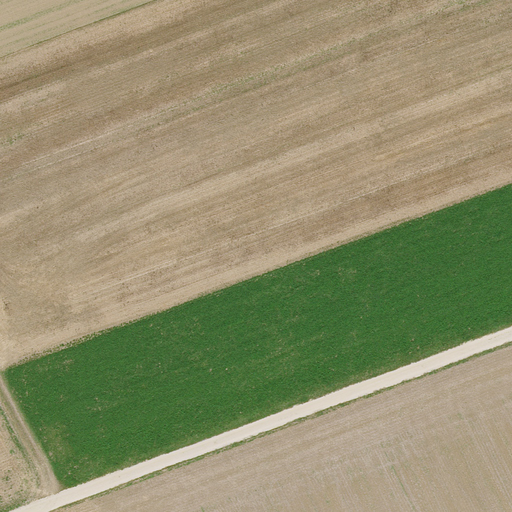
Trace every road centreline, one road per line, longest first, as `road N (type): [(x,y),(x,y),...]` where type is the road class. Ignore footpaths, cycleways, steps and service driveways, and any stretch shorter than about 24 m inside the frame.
road 1 (track): [(25,511),(511,335)]
road 2 (track): [(0,390),(44,478),(45,504)]
